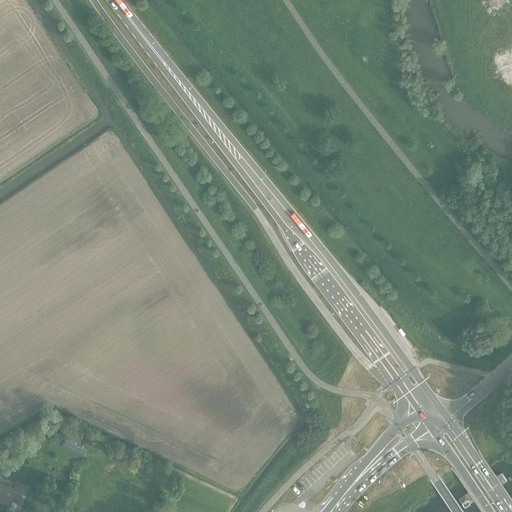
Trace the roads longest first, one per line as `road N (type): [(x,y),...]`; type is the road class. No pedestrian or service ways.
road 1 (primary): [(441,415),(331,263),(215,130)]
road 2 (primary): [(215,130),(402,387)]
road 3 (primary): [(215,130),(114,0)]
road 4 (secondary): [(341,511),(428,424)]
